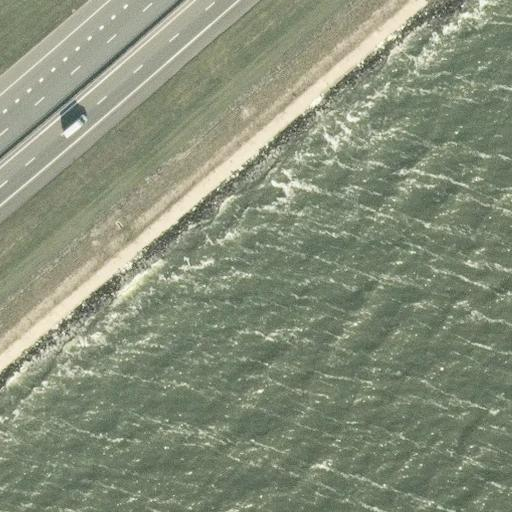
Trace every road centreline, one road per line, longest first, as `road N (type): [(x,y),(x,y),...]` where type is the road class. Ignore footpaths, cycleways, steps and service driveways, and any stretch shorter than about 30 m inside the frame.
road 1 (motorway): [(0,194),(229,0)]
road 2 (motorway): [(152,0),(0,126)]
